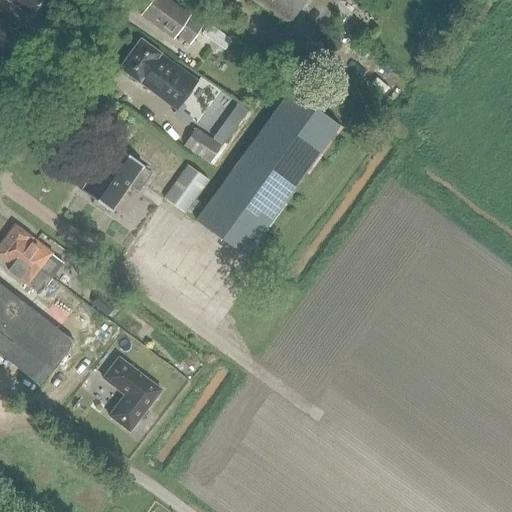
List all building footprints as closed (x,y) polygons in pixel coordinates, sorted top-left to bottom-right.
[(5,0),(30,17),(41,0),(5,0)] [(165,0),(154,0),(142,18),(172,40),(176,34),(190,45),(203,27),(189,17),(165,0)] [(248,0),(288,29),(309,0),(248,0)] [(18,36),(0,23),(0,56),(2,58),(18,36)] [(205,29),(195,41),(204,48),(214,35),(205,29)] [(120,70),(160,98),(176,110),(196,82),(139,42),(120,70)] [(208,86),(199,102),(208,107),(217,90),(208,86)] [(290,91),(196,222),(244,257),(305,173),(308,175),(331,142),(328,140),(334,132),(338,134),(342,129),(338,126),(290,91)] [(193,130),(182,147),(208,164),(219,146),(193,130)] [(81,190),(81,192),(95,202),(93,205),(104,212),(106,209),(112,213),(113,212),(112,211),(129,187),(139,194),(152,174),(143,168),(144,167),(112,145),(112,146),(113,147),(102,162),(99,160),(90,174),(93,176),(82,191),(81,190)] [(185,166),(162,198),(184,214),(207,182),(185,166)] [(16,228),(5,243),(23,256),(24,259),(52,280),(62,266),(52,258),(54,256),(16,228)] [(41,295),(52,280),(24,259),(23,256),(5,243),(0,249),(0,258),(13,268),(10,272),(41,295)] [(0,285),(0,355),(44,388),(78,344),(0,285)] [(97,294),(90,304),(108,318),(115,309),(97,294)] [(132,433),(163,391),(120,359),(105,380),(127,397),(111,418),(132,433)]
